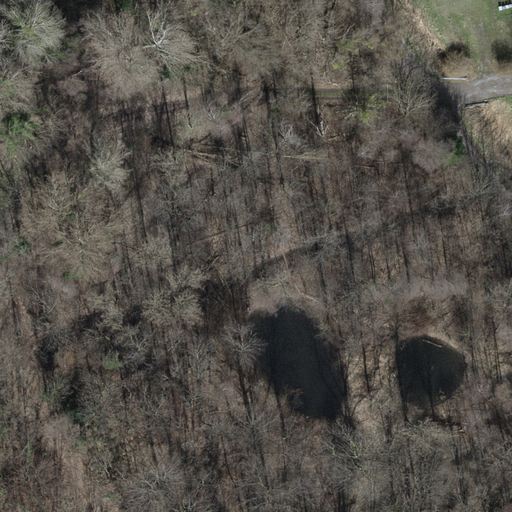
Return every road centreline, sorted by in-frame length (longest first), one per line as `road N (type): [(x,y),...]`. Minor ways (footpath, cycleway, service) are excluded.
road 1 (track): [(441,101),(511,211)]
road 2 (track): [(370,0),(441,101)]
